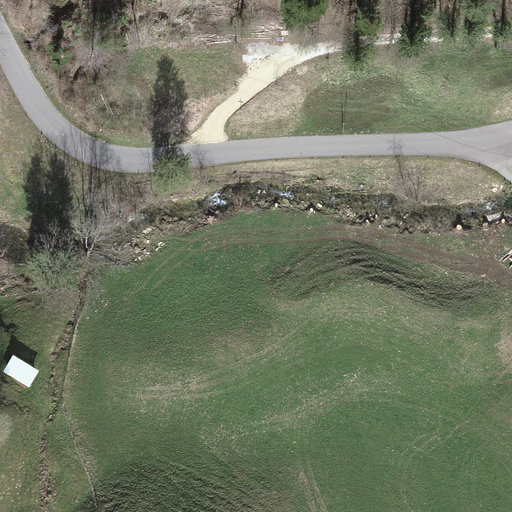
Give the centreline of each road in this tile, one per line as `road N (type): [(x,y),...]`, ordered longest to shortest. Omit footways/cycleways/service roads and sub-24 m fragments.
road 1 (tertiary): [(0,35),(46,117),(98,153),(147,160),(499,136)]
road 2 (track): [(203,155),(218,116),(293,59),(347,43),(511,24)]
